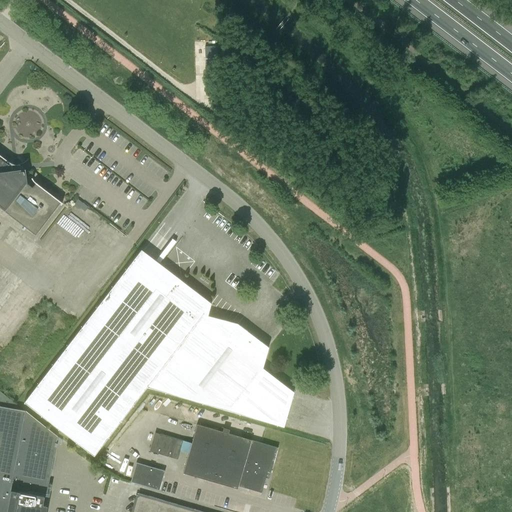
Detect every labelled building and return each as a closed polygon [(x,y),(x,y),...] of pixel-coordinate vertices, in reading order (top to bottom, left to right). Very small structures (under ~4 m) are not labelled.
[(9,162),(0,154),(0,207),(35,234),(60,201),(35,182),(32,186),(25,181),(23,170),(13,172),(13,163),(12,163),(10,163),(9,162)] [(141,249),(77,333),(24,402),(94,456),(146,387),(283,426),(293,392),(262,368),(268,347),(237,323),(207,315),(211,303),(141,249)] [(48,483),(49,480),(57,436),(25,411),(0,405),(0,511),(45,511),(46,505),(43,505),(44,496),(47,497),(48,491),(51,491),(52,484),(48,483)] [(180,415),(196,419),(198,410),(183,406),(180,415)] [(270,472),(277,447),(228,433),(229,429),(223,428),(222,431),(197,424),(192,443),(183,440),(180,449),(189,452),(183,473),(210,480),(235,488),(236,485),(261,492),(267,472),(270,473),(270,472)] [(149,451),(177,459),(180,449),(183,440),(154,432),(149,451)] [(130,481),(159,490),(164,470),(136,462),(130,481)] [(205,511),(138,493),(132,511),(205,511)]
